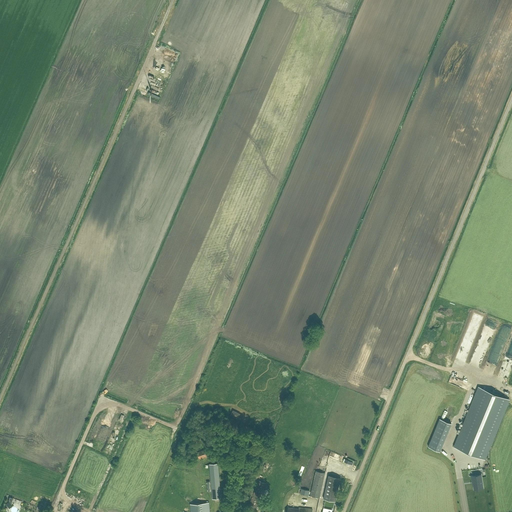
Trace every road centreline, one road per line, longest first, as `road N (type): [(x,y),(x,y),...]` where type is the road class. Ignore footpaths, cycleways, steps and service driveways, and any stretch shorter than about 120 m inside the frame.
road 1 (unclassified): [(343,511),(511,98)]
road 2 (unclassified): [(0,397),(173,0)]
